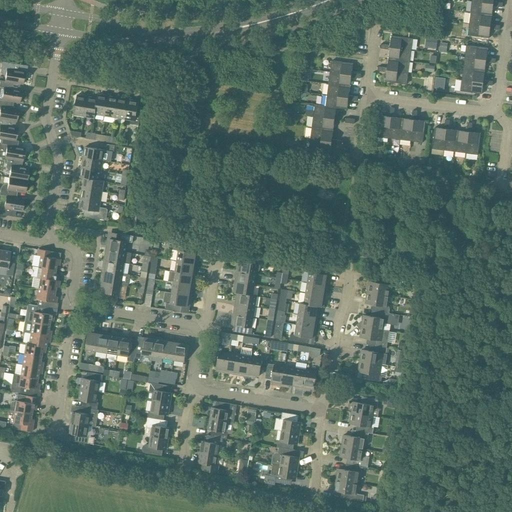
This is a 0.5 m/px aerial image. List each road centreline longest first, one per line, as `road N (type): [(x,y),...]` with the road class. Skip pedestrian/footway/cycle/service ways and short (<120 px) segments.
road 1 (unclassified): [(336,511),(0,445)]
road 2 (residential): [(45,241),(57,165),(45,115),(59,31)]
road 3 (tertiary): [(59,31),(149,41),(244,27)]
road 4 (tertiary): [(244,27),(151,32),(62,13)]
road 5 (residential): [(319,410),(350,270)]
road 6 (residential): [(51,436),(64,341),(78,305)]
road 7 (residential): [(367,96),(493,108)]
road 8 (residential): [(319,410),(195,386)]
road 9 (residential): [(197,332),(78,305)]
